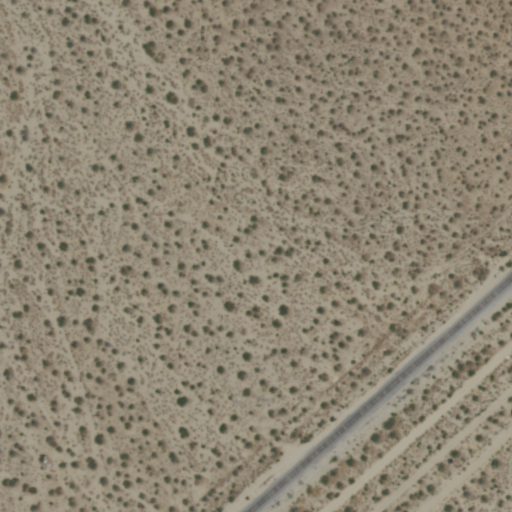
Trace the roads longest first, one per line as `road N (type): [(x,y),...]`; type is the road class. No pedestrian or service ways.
road 1 (track): [(382,511),(511,395)]
road 2 (track): [(511,431),(421,511)]
